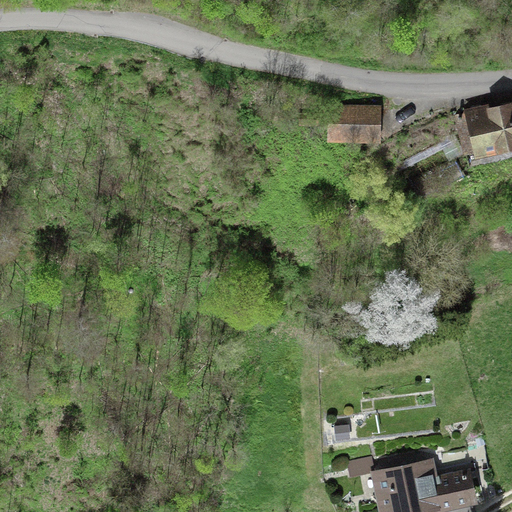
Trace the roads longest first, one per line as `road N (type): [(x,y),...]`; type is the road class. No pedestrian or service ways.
road 1 (unclassified): [(347,84),(124,21),(0,27)]
road 2 (residential): [(511,82),(347,84)]
